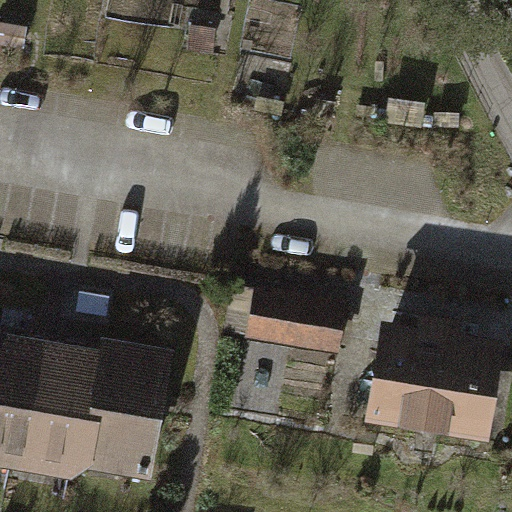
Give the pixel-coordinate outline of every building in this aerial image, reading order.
[(33,26),(0,23),(0,49),(31,52),(33,26)] [(219,29),(190,25),(186,49),(216,52),(219,29)] [(351,304),(259,289),(250,341),(342,356),(351,304)] [(365,372),(358,416),(495,438),(510,347),(470,340),(472,327),(422,319),(420,332),(388,327),(380,374),(365,372)] [(0,468),(34,473),(54,338),(0,329),(0,468)] [(34,473),(95,482),(96,473),(115,347),(54,338),(34,473)] [(96,473),(156,482),(177,347),(116,338),(115,347),(96,473)]
